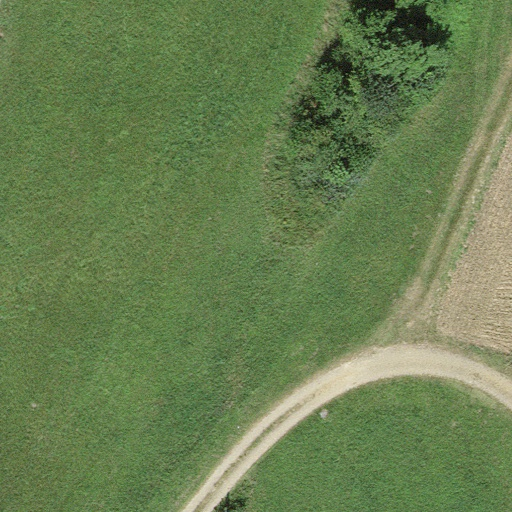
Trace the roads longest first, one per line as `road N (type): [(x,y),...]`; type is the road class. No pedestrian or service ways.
road 1 (track): [(194,511),(244,450),(351,374),(442,363),(511,402)]
road 2 (track): [(442,363),(511,148)]
